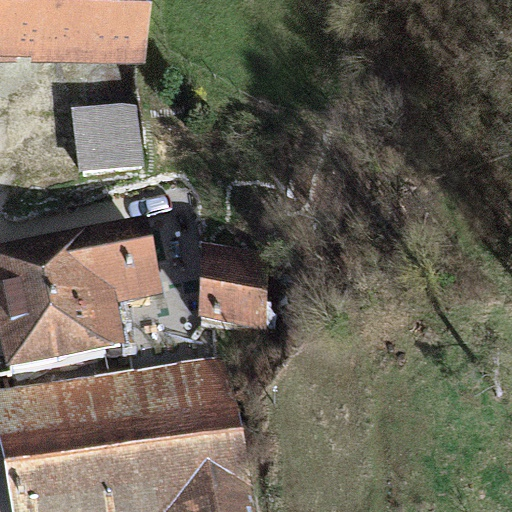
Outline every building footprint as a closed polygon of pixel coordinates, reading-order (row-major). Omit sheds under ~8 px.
[(0,0),(0,49),(149,62),(153,0),(0,0)] [(88,200),(136,190),(160,185),(145,112),(73,127),(88,200)] [(136,190),(147,242),(155,284),(213,272),(193,178),(160,185),(136,190)] [(0,273),(0,359),(8,396),(127,371),(116,317),(160,308),(155,284),(147,242),(0,273)] [(0,397),(0,471),(8,511),(255,511),(221,352),(127,371),(8,396),(0,397)]
